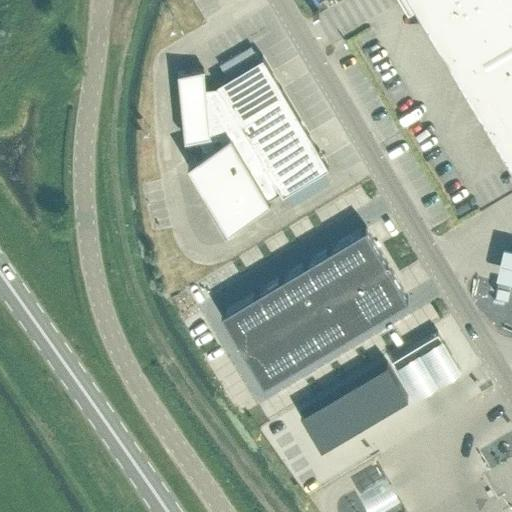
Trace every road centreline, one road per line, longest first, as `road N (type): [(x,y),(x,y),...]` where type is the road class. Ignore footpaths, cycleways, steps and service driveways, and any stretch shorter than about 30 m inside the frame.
road 1 (unclassified): [(223,511),(132,377),(92,273),(81,163),(101,0)]
road 2 (unclassified): [(279,0),(502,373)]
road 3 (primary): [(167,511),(0,273)]
